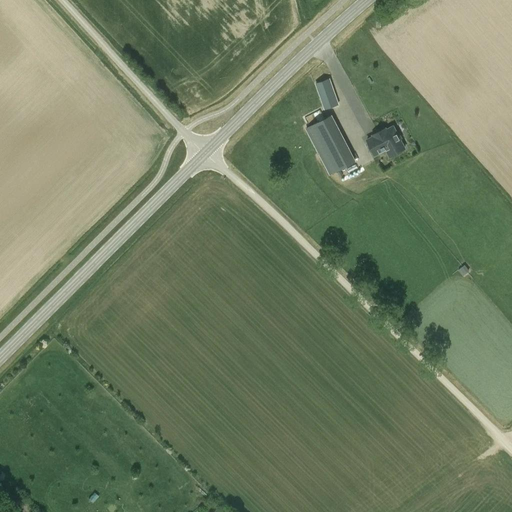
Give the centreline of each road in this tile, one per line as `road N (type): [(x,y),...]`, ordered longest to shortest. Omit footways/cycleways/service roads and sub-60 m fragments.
road 1 (unclassified): [(511,450),(205,153)]
road 2 (secondary): [(0,359),(205,153)]
road 3 (secondary): [(205,153),(367,0)]
road 4 (unclassified): [(205,153),(62,0)]
